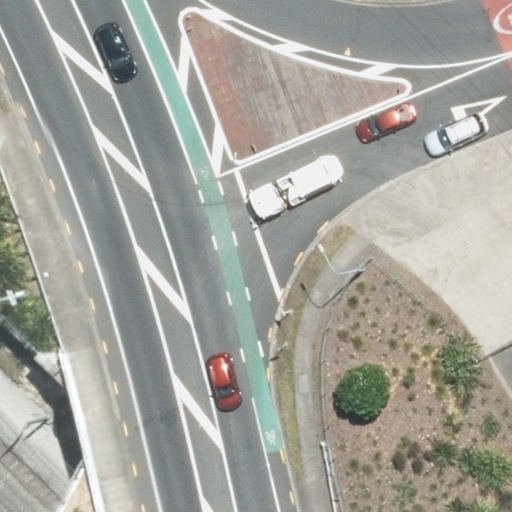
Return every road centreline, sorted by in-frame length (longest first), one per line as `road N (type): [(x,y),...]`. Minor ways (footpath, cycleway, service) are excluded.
road 1 (residential): [(511,62),(256,214),(172,290)]
road 2 (primary): [(172,290),(136,167),(64,0)]
road 3 (primary): [(262,0),(369,38),(511,45)]
road 4 (primary): [(222,511),(172,290)]
